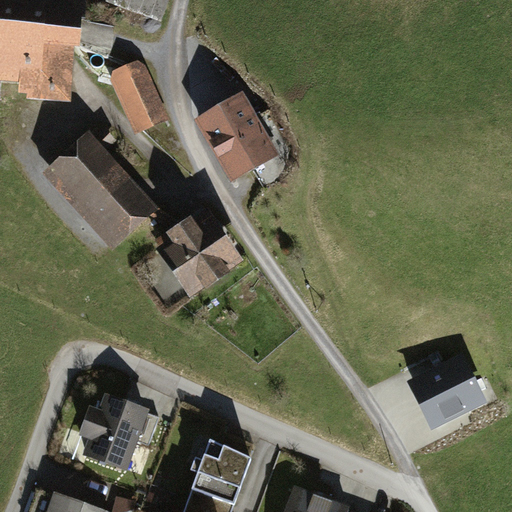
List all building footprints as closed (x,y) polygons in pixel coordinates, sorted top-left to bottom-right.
[(99,0),(0,0),(0,82),(29,85),(27,101),(77,105),(81,61),(94,62),(99,0)] [(148,14),(150,0),(109,0),(109,7),(148,14)] [(145,67),(105,53),(92,81),(117,92),(135,141),(171,127),(145,67)] [(246,103),(197,132),(233,194),(282,164),(246,103)] [(95,144),(50,183),(117,261),(163,222),(95,144)] [(211,215),(154,254),(192,310),(249,272),(211,215)] [(489,408),(464,359),(408,388),(432,436),(489,408)] [(152,424),(110,408),(106,418),(95,414),(78,458),(131,479),(152,424)] [(243,511),(260,472),(215,454),(191,511),(243,511)] [(364,511),(365,509),(298,489),(290,511),(364,511)] [(71,511),(44,501),(40,511),(71,511)]
